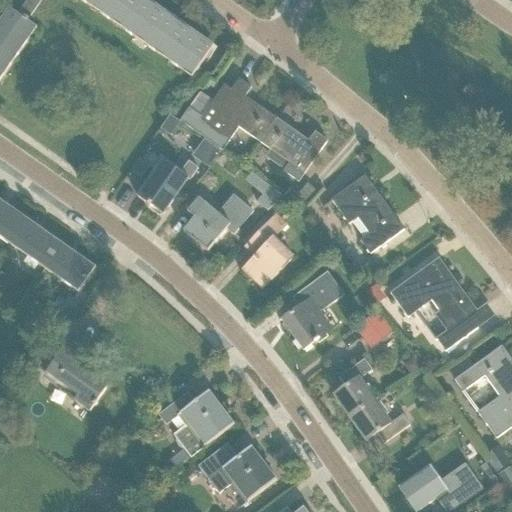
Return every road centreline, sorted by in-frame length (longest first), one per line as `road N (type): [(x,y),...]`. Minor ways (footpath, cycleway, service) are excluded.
road 1 (unclassified): [(365,511),(271,376),(117,235),(0,151)]
road 2 (residential): [(511,288),(425,175),(272,44)]
